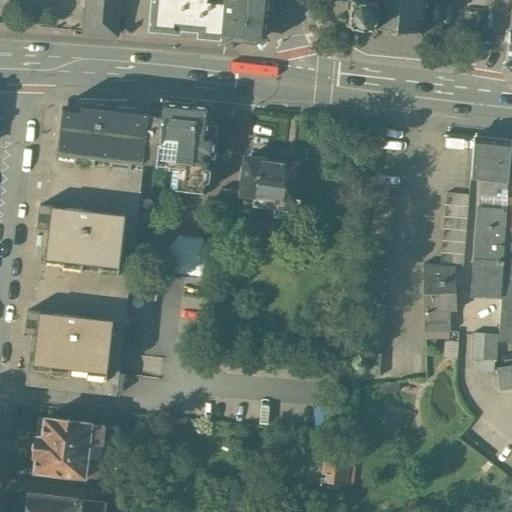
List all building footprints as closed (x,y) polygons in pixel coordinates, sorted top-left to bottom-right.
[(120,0),(87,0),(85,33),(117,36),(120,0)] [(154,0),(152,26),(200,30),(200,35),(220,37),(223,0),(154,0)] [(223,0),(220,37),(257,40),(265,36),(268,14),(269,0),(223,0)] [(351,0),(351,2),(349,2),(347,15),(350,15),(349,19),(343,23),(346,27),(352,23),(373,26),(373,32),(378,32),(378,26),(386,27),(385,32),(405,35),(406,29),(415,30),(414,36),(419,36),(420,32),(422,32),(422,29),(428,30),(428,25),(422,24),(425,5),(430,6),(431,0),(351,0)] [(211,105),(191,103),(191,104),(164,100),(162,116),(158,145),(175,147),(174,158),(185,159),(182,188),(202,191),(207,154),(214,155),(218,124),(209,123),(211,105)] [(134,121),(62,113),(51,205),(40,204),(37,227),(49,228),(39,310),(28,309),(25,332),(36,333),(30,386),(116,396),(143,161),(156,163),(158,145),(162,116),(135,113),(134,121)] [(511,143),(511,141),(474,137),(471,178),(482,179),(481,193),(483,193),(482,208),(509,209),(508,198),(507,187),(511,143)] [(175,147),(158,145),(156,163),(173,165),(174,158),(175,147)] [(281,162),(246,157),(242,193),(276,197),(274,217),(297,220),(300,198),(292,197),(297,163),(294,163),(294,159),(282,157),(281,162)] [(375,185),(356,374),(380,376),(398,188),(375,185)] [(234,190),(221,188),(217,218),(218,218),(230,219),(234,190)] [(446,193),(441,265),(456,267),(464,267),(470,195),(446,193)] [(482,208),(479,208),(473,289),(489,290),(489,296),(501,297),(507,231),(509,209),(482,208)] [(230,219),(218,218),(216,231),(223,232),(226,232),(229,229),(229,227),(230,219)] [(511,231),(507,231),(498,335),(498,341),(511,342),(511,231)] [(184,249),(172,247),(169,273),(205,277),(208,252),(196,250),(197,239),(185,238),(184,249)] [(441,265),(424,264),(425,311),(450,311),(450,295),(457,294),(456,267),(441,265)] [(458,355),(459,330),(446,330),(445,355),(458,355)] [(498,335),(462,332),(460,358),(467,358),(466,374),(495,373),(495,360),(496,360),(498,341),(498,335)] [(511,366),(496,368),(499,391),(511,389),(511,366)] [(91,423),(45,418),(42,437),(36,436),(34,456),(36,456),(34,471),(85,477),(85,476),(87,459),(89,444),(91,424),(91,423)] [(105,425),(91,424),(89,444),(103,445),(105,425)] [(99,460),(87,459),(85,476),(97,478),(99,460)] [(346,466),(328,464),(326,482),(344,484),(346,466)] [(79,498),(30,493),(27,511),(77,511),(79,499),(79,498)] [(105,511),(107,502),(85,499),(85,500),(79,499),(77,511),(105,511)]
